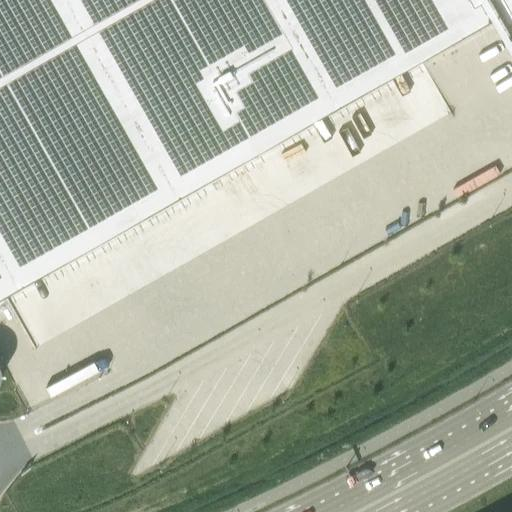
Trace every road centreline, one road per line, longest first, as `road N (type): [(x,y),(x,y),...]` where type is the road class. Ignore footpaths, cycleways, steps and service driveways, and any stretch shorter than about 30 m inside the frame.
road 1 (unclassified): [(511,190),(0,464)]
road 2 (primary): [(355,511),(511,432)]
